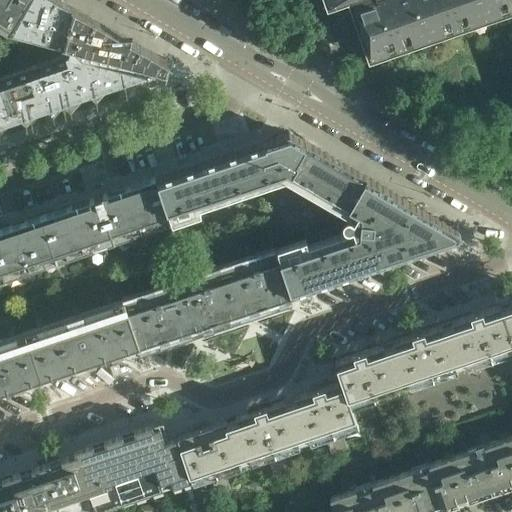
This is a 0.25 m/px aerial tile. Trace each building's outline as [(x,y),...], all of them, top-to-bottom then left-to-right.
[(27,0),(0,0),(0,23),(10,30),(27,0)] [(53,43),(73,8),(59,0),(27,0),(10,30),(15,33),(53,43)] [(351,0),(370,54),(511,4),(511,0),(415,0),(399,6),(397,0),(329,0),(330,2),(336,0),(351,0)] [(162,58),(119,34),(73,8),(53,43),(71,47),(69,54),(83,96),(147,74),(147,73),(136,70),(137,65),(159,70),(162,58)] [(83,96),(69,54),(0,77),(0,81),(13,120),(83,96)] [(0,124),(13,120),(0,81),(0,124)] [(457,231),(457,230),(290,132),(284,134),(277,136),(263,141),(221,155),(155,177),(167,211),(286,171),(361,216),(360,234),(280,261),(291,295),(356,273),(420,251),(456,239),(456,238),(455,238),(456,231),(457,231)] [(167,211),(155,177),(125,187),(141,233),(171,223),(167,211)] [(141,233),(125,187),(96,197),(111,243),(141,233)] [(111,243),(96,197),(66,207),(81,253),(111,243)] [(81,253),(66,207),(36,217),(52,262),(81,253)] [(0,279),(52,262),(36,217),(0,229),(0,279)] [(280,261),(276,248),(223,266),(239,312),(291,295),(280,261)] [(239,312),(223,266),(173,282),(189,329),(239,312)] [(189,329),(173,282),(123,299),(139,345),(189,329)] [(0,391),(139,345),(123,299),(0,340),(0,391)] [(106,511),(105,508),(189,479),(407,405),(418,435),(508,405),(500,381),(511,377),(511,299),(334,360),(341,380),(324,386),(322,381),(310,385),(312,390),(293,397),(294,400),(285,403),(284,400),(265,406),(263,401),(252,405),(254,410),(235,417),(236,420),(227,423),(226,420),(207,426),(205,421),(193,425),(195,430),(165,440),(159,424),(83,450),(84,451),(71,455),(69,456),(57,460),(56,460),(54,461),(42,466),(42,465),(39,466),(27,471),(27,470),(24,471),(25,471),(12,476),(12,475),(10,476),(0,479),(0,511),(106,511)] [(511,434),(475,447),(491,492),(505,487),(503,481),(511,478),(511,434)] [(347,448),(345,443),(343,436),(327,441),(331,454),(347,448)] [(491,492),(475,447),(363,486),(372,511),(412,511),(418,510),(418,511),(431,511),(449,506),(447,500),(474,491),(476,497),(491,492)] [(289,468),(286,462),(285,456),(269,461),(273,473),(289,468)] [(230,488),(229,483),(226,476),(210,481),(214,493),(230,488)] [(372,511),(363,486),(329,497),(334,511),(372,511)]
